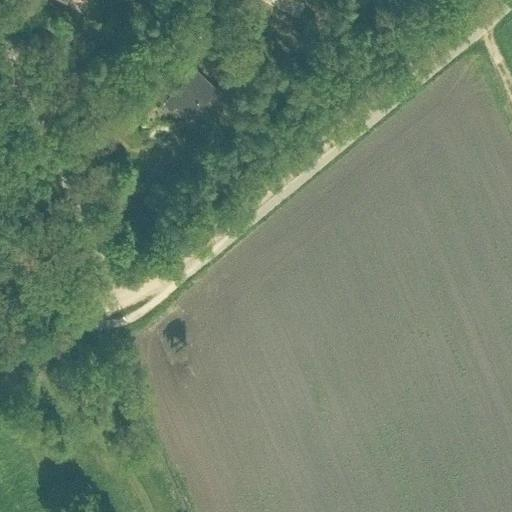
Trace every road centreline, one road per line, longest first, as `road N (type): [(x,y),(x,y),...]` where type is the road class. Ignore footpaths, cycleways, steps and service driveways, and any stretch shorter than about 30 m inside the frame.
road 1 (track): [(109,298),(484,0)]
road 2 (residential): [(0,350),(89,323),(109,298),(0,23)]
